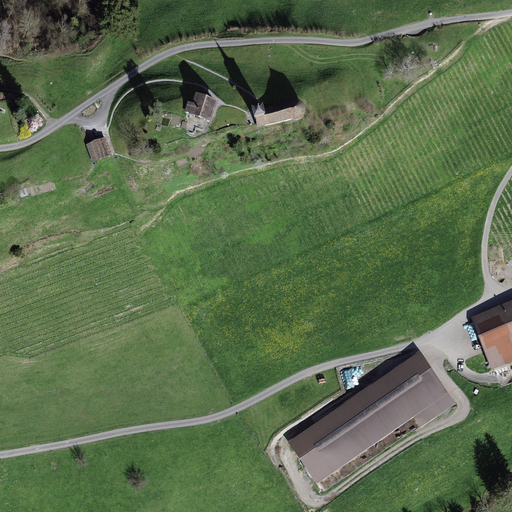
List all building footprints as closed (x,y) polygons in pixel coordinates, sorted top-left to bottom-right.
[(195,90),(191,101),(215,109),(221,90),(203,85),(200,92),(195,90)] [(273,94),(259,97),(261,107),(264,106),(265,109),(266,115),(302,107),(306,108),(313,104),(314,96),(309,90),(302,89),(299,90),(274,96),(273,94)] [(112,151),(106,135),(89,141),(95,158),(112,151)] [(511,304),(473,320),(493,367),(511,359),(511,304)] [(419,353),(288,443),(317,484),(413,418),(421,428),(455,405),(419,353)]
